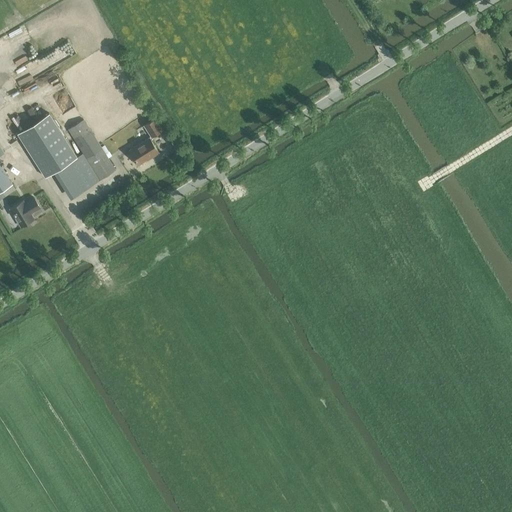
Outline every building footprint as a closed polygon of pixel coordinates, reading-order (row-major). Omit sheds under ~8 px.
[(68,39),(15,70),(24,85),(77,54),(68,39)] [(28,44),(0,59),(0,61),(6,72),(35,57),(28,44)] [(65,86),(51,95),(63,115),(76,107),(65,86)] [(12,117),(19,129),(40,117),(33,105),(12,117)] [(49,113),(17,133),(45,177),(55,171),(57,170),(77,157),(65,139),(49,113)] [(143,125),(151,137),(162,130),(155,118),(143,125)] [(77,157),(57,170),(74,196),(116,170),(108,158),(101,147),(84,119),(68,129),(71,135),(83,153),(77,157)] [(152,157),(159,152),(150,137),(129,150),(138,164),(151,156),(152,157)] [(104,145),(101,147),(108,158),(112,156),(109,151),(109,152),(104,145)] [(0,192),(13,184),(0,164),(0,155),(4,153),(0,146),(0,192)] [(23,200),(10,208),(21,226),(34,218),(31,213),(40,207),(34,197),(24,203),(23,200)]
